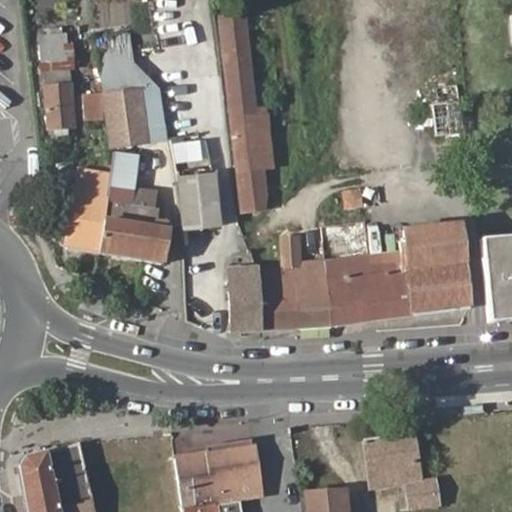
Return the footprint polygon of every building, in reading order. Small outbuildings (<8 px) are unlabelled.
[(230,91),(255,88),(255,87),(248,17),(222,20),(230,91)] [(111,47),(130,45),(128,34),(97,38),(109,146),(163,141),(156,84),(131,57),(112,60),(111,47)] [(131,57),(130,45),(111,47),(112,60),(131,57)] [(44,95),(68,96),(69,81),(45,81),(44,95)] [(258,117),(255,88),(230,91),(244,213),(266,212),(267,199),(264,171),(275,169),(268,116),(258,117)] [(44,95),(44,124),(67,125),(68,96),(44,95)] [(433,104),(437,135),(464,133),(461,101),(433,104)] [(112,174),(112,175),(100,254),(161,266),(167,231),(163,230),(164,223),(154,222),(155,208),(130,205),(135,155),(110,152),(112,174)] [(112,175),(110,175),(79,170),(69,248),(100,254),(112,175)] [(182,230),(218,228),(215,178),(179,178),(182,230)] [(356,265),(326,267),(331,327),(469,309),(460,224),(403,229),(405,240),(398,241),(401,261),(402,273),(388,274),(388,265),(377,265),(378,275),(357,277),(356,265)] [(326,267),(323,267),(302,268),(298,239),(282,240),(284,271),(294,270),(299,328),(331,327),(326,267)] [(511,243),(486,247),(498,321),(500,330),(511,328),(511,243)] [(377,264),(356,265),(357,277),(378,275),(377,265),(388,265),(388,274),(402,273),(401,261),(385,263),(377,264)] [(294,270),(284,271),(257,273),(262,331),(299,328),(294,270)] [(262,331),(257,273),(227,274),(232,334),(262,331)] [(425,508),(436,507),(435,483),(421,484),(415,436),(363,443),(369,490),(405,485),(409,510),(425,508)] [(217,511),(216,502),(242,496),(283,488),(273,440),(204,453),(176,458),(186,507),(181,508),(181,511),(217,511)] [(82,450),(48,454),(53,481),(55,482),(87,476),(82,450)] [(94,511),(87,476),(55,482),(53,481),(48,454),(27,458),(19,468),(26,511),(94,511)] [(301,493),(302,511),(348,511),(346,488),(301,493)] [(217,511),(244,511),(242,496),(216,502),(217,511)]
